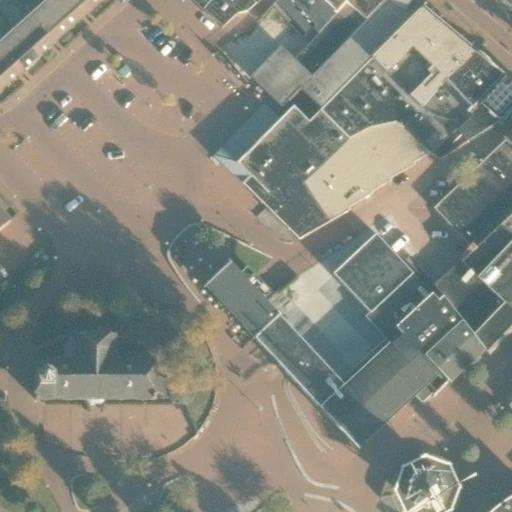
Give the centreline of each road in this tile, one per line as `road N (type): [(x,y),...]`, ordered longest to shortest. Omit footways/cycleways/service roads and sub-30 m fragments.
road 1 (residential): [(160,224),(191,196),(207,198),(291,264),(424,180)]
road 2 (residential): [(160,224),(117,261),(94,260),(0,161)]
road 3 (residential): [(0,126),(142,0)]
